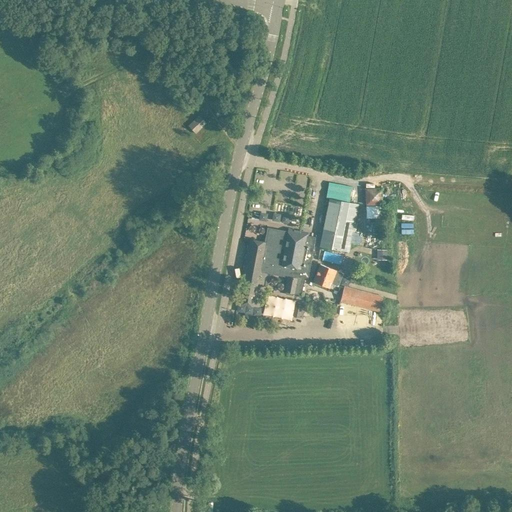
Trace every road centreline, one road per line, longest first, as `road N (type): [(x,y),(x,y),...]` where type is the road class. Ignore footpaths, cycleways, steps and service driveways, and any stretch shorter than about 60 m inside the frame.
road 1 (tertiary): [(176,511),(226,211),(277,6)]
road 2 (track): [(511,187),(357,182),(251,158),(145,42),(122,0)]
